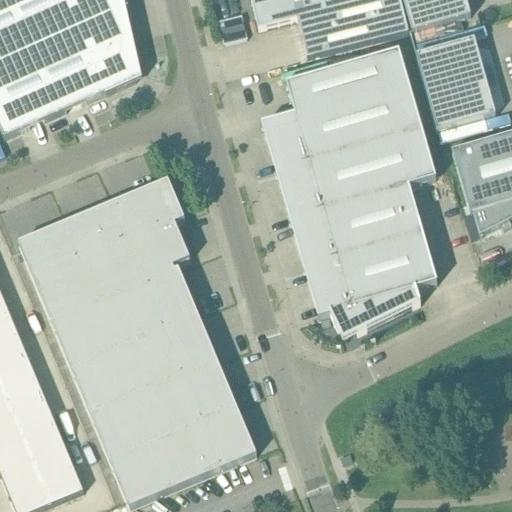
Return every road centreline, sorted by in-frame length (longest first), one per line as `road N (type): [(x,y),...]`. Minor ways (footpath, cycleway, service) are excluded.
road 1 (unclassified): [(293,404),(204,109)]
road 2 (unclassified): [(293,404),(511,299)]
road 3 (unclassified): [(204,109),(0,190)]
road 4 (unknown): [(173,511),(312,462)]
